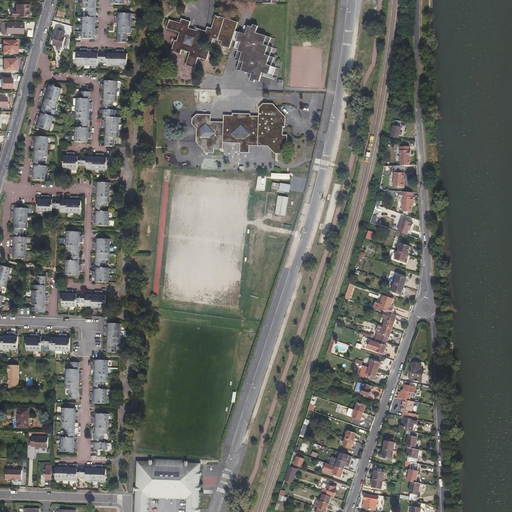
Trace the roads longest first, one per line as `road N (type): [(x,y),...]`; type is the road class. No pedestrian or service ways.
road 1 (residential): [(215,511),(307,233),(351,0)]
road 2 (residential): [(427,301),(419,0)]
road 3 (residential): [(0,320),(89,325),(85,456)]
road 4 (residential): [(420,313),(348,511)]
road 5 (residential): [(428,315),(444,511)]
road 6 (secondary): [(0,178),(49,0)]
road 7 (residential): [(0,495),(128,499),(127,511)]
